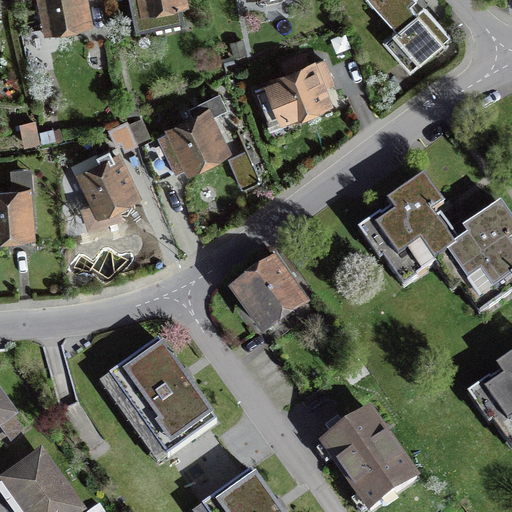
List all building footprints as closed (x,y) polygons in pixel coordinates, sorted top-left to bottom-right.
[(42,0),(48,29),(87,21),(82,0),(42,0)] [(184,23),(180,1),(183,1),(183,0),(129,0),(136,32),(184,23)] [(413,0),(370,0),(396,29),(392,32),(393,34),(385,41),(410,70),(449,35),(423,5),(417,11),(410,3),(413,0)] [(275,80),(276,82),(255,90),(268,124),(327,101),(320,84),(331,79),(324,60),(307,67),(302,53),(282,62),(287,75),(275,80)] [(156,181),(224,147),(207,111),(213,108),(215,113),(226,108),(219,94),(190,108),(195,117),(141,144),(156,181)] [(143,133),(137,118),(129,122),(136,137),(143,133)] [(108,129),(115,145),(121,142),(124,150),(138,144),(127,121),(108,129)] [(98,209),(135,192),(117,156),(114,157),(109,148),(97,154),(101,163),(81,173),(98,209)] [(231,158),(244,188),(261,180),(248,151),(231,158)] [(32,191),(31,175),(12,177),(13,191),(0,192),(0,232),(12,232),(13,238),(28,237),(27,231),(30,230),(27,191),(32,191)] [(412,282),(435,265),(434,264),(460,245),(459,245),(440,217),(435,221),(431,215),(444,206),(423,178),(387,203),(392,209),(381,217),(380,215),(358,231),(372,250),(381,244),(388,253),(382,258),(395,275),(403,269),(412,282)] [(460,245),(434,264),(435,265),(446,281),(455,275),(462,284),(459,287),(472,304),(479,298),(488,309),(511,292),(511,249),(511,250),(508,244),(511,240),(511,222),(500,206),(464,232),(468,238),(459,245),(460,245)] [(277,256),(264,265),(261,261),(232,282),(265,329),(300,305),(287,287),(295,281),(277,256)] [(167,457),(216,423),(158,341),(109,376),(167,457)] [(511,356),(497,367),(501,374),(491,381),(490,380),(468,395),(481,415),(491,408),(498,419),(492,423),(504,440),(511,434),(511,356)] [(0,423),(12,415),(0,399),(0,423)] [(322,444),(370,511),(417,478),(369,411),(322,444)] [(12,415),(0,423),(0,424),(11,440),(21,430),(12,415)] [(79,511),(40,456),(0,484),(0,491),(14,511),(78,511),(79,511)] [(206,511),(279,511),(251,471),(202,506),(206,511)] [(439,501),(445,509),(455,502),(449,494),(439,501)]
